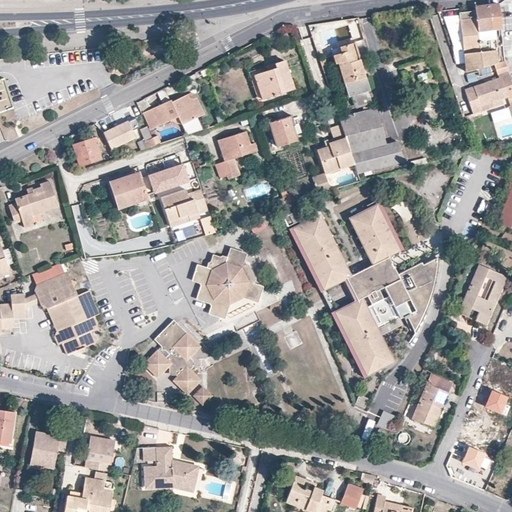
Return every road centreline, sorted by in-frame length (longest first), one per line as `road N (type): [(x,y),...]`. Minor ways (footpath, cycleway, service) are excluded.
road 1 (residential): [(0,379),(359,460),(505,511)]
road 2 (residential): [(0,157),(287,14),(382,0)]
road 3 (primary): [(0,33),(279,0)]
road 4 (primary): [(229,0),(0,16)]
road 5 (unknown): [(93,400),(135,332),(162,307),(172,271),(226,240)]
road 6 (unknown): [(363,2),(397,136)]
